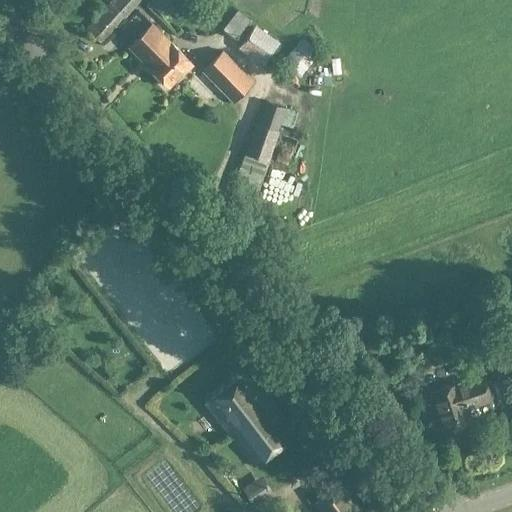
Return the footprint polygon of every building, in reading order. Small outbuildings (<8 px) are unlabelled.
[(101,44),(141,0),(111,0),(84,29),(101,44)] [(153,0),(149,5),(165,19),(182,0),(153,0)] [(238,36),(249,15),(235,7),(223,28),(238,36)] [(240,38),(261,55),(275,38),(254,21),(240,38)] [(158,54),(170,42),(152,24),(129,46),(148,66),(159,55),(158,54)] [(286,59),(306,70),(320,46),(301,34),(286,59)] [(159,55),(148,66),(168,87),(181,73),(182,74),(193,64),(171,42),(170,42),(158,54),(159,55)] [(233,103),(254,82),(222,50),(201,71),(233,103)] [(286,109),(266,102),(258,125),(256,124),(248,145),(230,191),(255,201),(279,132),(278,131),(286,109)] [(244,226),(251,220),(245,212),(238,219),(244,226)] [(253,466),(289,438),(297,432),(247,369),(204,403),(253,466)] [(272,387),(284,379),(277,369),(265,378),(272,387)] [(433,412),(437,411),(437,412),(443,431),(471,421),(467,409),(490,402),(482,376),(461,383),(427,394),(433,412)] [(245,488),(254,506),(271,498),(263,479),(245,488)] [(312,503),(319,511),(365,511),(342,482),(312,503)]
